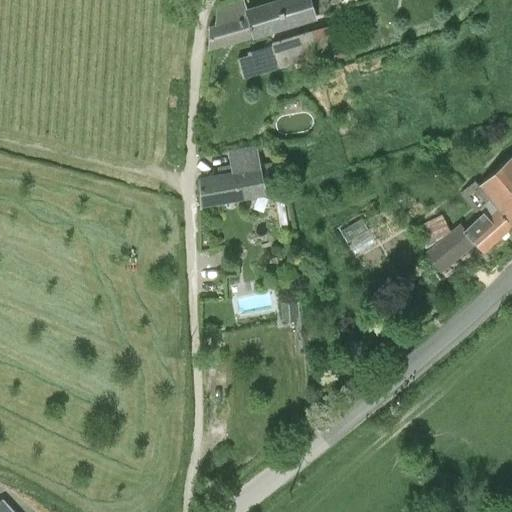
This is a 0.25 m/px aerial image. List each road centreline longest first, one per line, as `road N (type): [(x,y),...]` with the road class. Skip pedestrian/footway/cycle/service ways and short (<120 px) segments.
road 1 (unclassified): [(203,0),(189,185),(197,422),(190,511)]
road 2 (tertiary): [(225,511),(511,279)]
